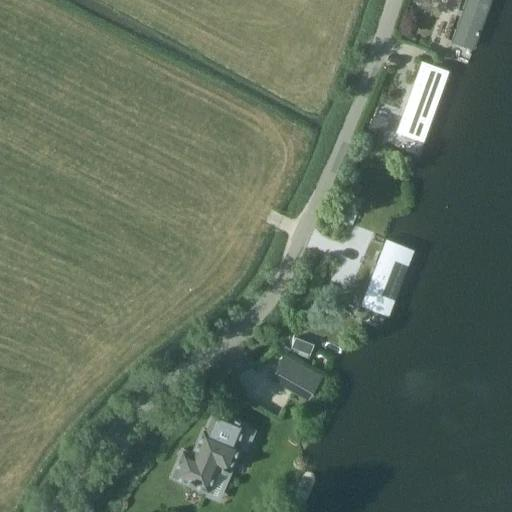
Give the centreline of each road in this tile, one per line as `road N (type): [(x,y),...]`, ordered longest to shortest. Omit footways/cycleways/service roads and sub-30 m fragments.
road 1 (unclassified): [(55,511),(106,442),(251,323),(301,233),(393,0)]
road 2 (track): [(177,142),(265,216),(301,233)]
